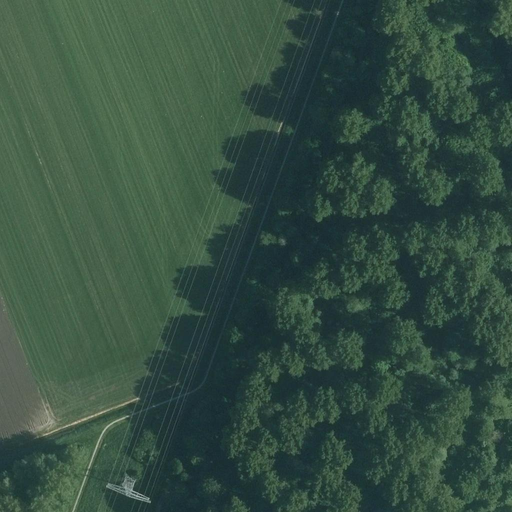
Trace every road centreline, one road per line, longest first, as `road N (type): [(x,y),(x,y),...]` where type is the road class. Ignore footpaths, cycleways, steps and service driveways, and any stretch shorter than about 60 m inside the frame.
road 1 (unknown): [(170,511),(178,490),(203,480),(384,0)]
road 2 (unknown): [(203,480),(189,462),(215,393),(240,387)]
